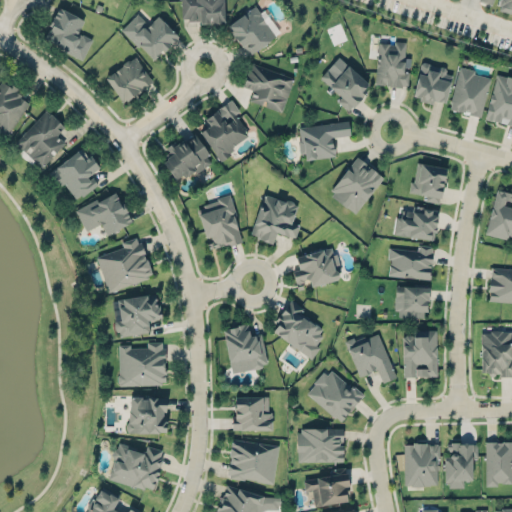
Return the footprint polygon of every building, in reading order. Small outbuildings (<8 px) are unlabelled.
[(180,0),(223,0),(224,21),(221,22),(220,23),(199,23),(199,20),(188,20),(188,17),(181,18),(180,0)] [(511,0),(511,15),(496,11),(497,6),(496,6),(497,0),(511,0)] [(249,54),(275,36),(260,15),(261,13),(255,5),(228,25),(230,29),(229,30),(237,41),(249,54)] [(59,6),(84,20),(77,32),(82,34),(82,33),(92,38),(82,59),(43,39),(48,29),(49,29),(51,26),(48,25),(52,16),(53,16),(59,6)] [(158,15),(148,25),(137,14),(122,28),(152,61),(178,36),(158,15)] [(378,42),(375,83),(386,84),(386,85),(391,85),(391,87),(402,87),(402,85),(408,85),(409,71),(403,71),(406,42),(395,41),(395,44),(390,44),(390,43),(378,42)] [(153,81),(135,56),(129,60),(127,59),(122,63),(122,65),(105,78),(122,102),(125,100),(126,101),(128,100),(128,99),(132,96),(133,96),(134,95),(133,95),(136,93),(137,94),(145,89),(144,87),(153,81)] [(370,84),(344,61),(333,73),(328,68),(319,77),(341,97),(338,100),(348,110),(352,105),(353,106),(368,91),(365,89),(370,84)] [(452,74),(445,103),(434,100),(433,104),(420,100),(421,98),(413,96),(421,63),(424,61),(429,63),(430,64),(440,67),(441,66),(445,67),(446,69),(445,73),(452,74)] [(252,62),(250,68),(249,67),(242,85),(253,89),(249,99),(262,104),(263,100),(267,101),(265,105),(282,111),(294,78),(252,62)] [(491,77),(481,118),(450,110),(452,101),(451,100),(460,65),(475,69),(474,73),(491,77)] [(496,73),(503,75),(505,82),(507,75),(511,76),(511,125),(485,118),(496,73)] [(20,90),(0,78),(0,126),(10,133),(28,101),(17,95),(20,90)] [(234,113),(239,110),(232,99),(204,117),(209,125),(200,131),(217,158),(250,137),(234,113)] [(64,127),(46,109),(14,142),(41,167),(65,142),(56,135),(64,127)] [(334,156),(333,136),(349,135),(348,121),(298,126),(301,159),(334,156)] [(182,175),(174,180),(162,163),(167,160),(166,158),(168,157),(166,154),(169,152),(166,147),(181,137),(184,140),(195,133),(209,154),(207,156),(211,162),(195,173),(194,171),(184,178),(182,175)] [(48,172),(55,182),(57,181),(61,185),(63,183),(74,198),(80,195),(81,196),(97,184),(93,179),(90,181),(87,177),(99,167),(89,156),(87,157),(81,147),(48,172)] [(362,159),(384,177),(355,213),(332,195),(334,192),(331,190),(348,169),(352,172),(362,159)] [(424,200),(439,203),(446,167),(415,162),(410,192),(425,195),(424,200)] [(511,192),(496,188),(484,233),(506,238),(508,233),(509,235),(511,236),(511,192)] [(132,222),(106,235),(99,224),(85,231),(74,210),(96,198),(98,201),(114,192),(118,199),(117,200),(119,203),(122,202),(132,222)] [(242,241),(233,216),(236,215),(230,193),(216,198),(217,200),(203,205),(204,207),(196,210),(205,237),(210,236),(212,242),(207,243),(209,250),(223,245),(223,243),(227,242),(228,245),(242,241)] [(250,235),(272,242),(276,232),(295,238),(299,224),(292,222),(297,204),(263,193),(250,235)] [(435,239),(437,208),(413,206),(413,211),(402,210),(402,217),(395,217),(393,236),(435,239)] [(122,247),(96,256),(107,291),(151,277),(139,236),(120,241),(122,247)] [(433,245),(429,279),(388,275),(390,258),(387,258),(388,247),(417,250),(417,244),(433,245)] [(294,256),(298,268),(292,270),(297,289),(303,287),(301,282),(304,281),(303,278),(305,278),(309,281),(310,286),(337,279),(338,277),(337,272),(341,271),(336,253),(333,254),(331,246),(294,256)] [(490,265),(511,267),(511,302),(488,300),(489,292),(486,291),(488,276),(489,276),(490,265)] [(398,316),(423,317),(423,312),(427,312),(427,302),(429,302),(430,286),(428,286),(428,283),(412,282),(411,285),(394,284),(393,310),(398,310),(398,316)] [(155,294),(156,302),(155,302),(155,305),(158,305),(159,309),(160,309),(161,318),(152,319),(147,320),(149,331),(119,336),(118,331),(116,331),(115,331),(114,329),(113,326),(113,323),(114,320),(112,309),(118,308),(116,299),(121,298),(121,299),(155,294)] [(290,298),(275,320),(279,322),(272,331),(290,345),(289,346),(293,349),(294,348),(299,351),(299,350),(311,358),(319,347),(315,344),(321,335),(318,333),(321,328),(312,321),(311,323),(308,321),(307,322),(298,315),(303,307),(290,298)] [(223,329),(235,326),(235,325),(243,323),(243,324),(246,324),(249,336),(260,334),(266,362),(262,363),(261,366),(260,367),(258,368),(256,369),(252,368),(232,372),(223,329)] [(396,377),(377,330),(345,343),(358,376),(376,369),(382,382),(396,377)] [(403,376),(402,336),(405,336),(406,334),(414,334),(414,330),(435,330),(436,375),(403,376)] [(490,331),(501,331),(511,331),(511,358),(511,376),(505,377),(498,376),(498,373),(495,373),(495,375),(493,376),(491,376),(490,376),(488,375),(488,374),(488,373),(481,372),(480,333),(490,333),(490,331)] [(118,387),(162,385),(165,382),(166,347),(163,347),(162,341),(146,341),(146,346),(131,347),(130,344),(116,344),(117,373),(115,376),(115,382),(118,387)] [(339,422),(362,396),(329,367),(306,392),(339,422)] [(235,397),(260,396),(267,395),(268,411),(271,411),(271,413),(272,415),(272,419),(271,421),(271,430),(256,430),(256,428),(250,428),(250,429),(240,430),(240,429),(232,429),(231,421),(235,421),(235,411),(233,411),(233,404),(234,404),(235,397)] [(129,397),(129,412),(128,412),(127,422),(126,424),(125,427),(126,429),(127,432),(137,434),(158,433),(158,432),(165,432),(166,417),(162,417),(162,411),(166,411),(166,397),(146,397),(146,399),(141,399),(141,397),(129,397)] [(342,428),(295,429),(296,461),(343,460),(342,444),(342,428)] [(233,439),(277,445),(272,483),(256,481),(256,479),(244,478),(244,479),(229,477),(229,474),(226,474),(228,465),(229,465),(230,457),(228,456),(229,448),(231,448),(231,446),(230,446),(231,441),(233,442),(233,439)] [(485,442),(511,441),(511,483),(502,483),(502,482),(497,482),(497,485),(485,485),(485,442)] [(108,478),(113,459),(111,455),(113,449),(117,447),(118,442),(144,450),(146,444),(162,449),(160,455),(163,456),(154,489),(143,486),(143,488),(108,478)] [(403,443),(440,442),(440,470),(437,470),(437,484),(430,484),(430,485),(411,486),(411,484),(404,484),(403,443)] [(445,481),(445,456),(447,456),(447,443),(451,443),(451,442),(459,442),(459,444),(478,444),(478,459),(472,459),(472,481),(463,481),(463,487),(450,487),(450,481),(445,481)] [(347,501),(314,507),(311,489),(304,490),(302,479),(346,472),(348,486),(347,486),(348,493),(346,494),(347,501)] [(225,484),(262,496),(279,497),(277,509),(266,509),(259,511),(217,511),(215,511),(217,507),(220,508),(224,497),(223,496),(225,484)] [(85,511),(87,510),(85,508),(91,498),(93,500),(102,486),(119,497),(112,509),(116,511),(127,511),(131,505),(143,511),(85,511)]
